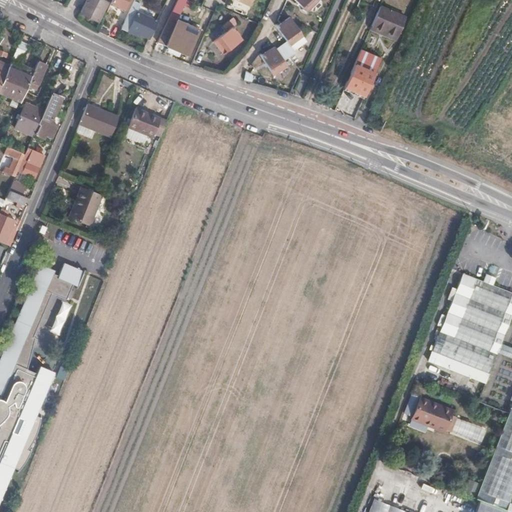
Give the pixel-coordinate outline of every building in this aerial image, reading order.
[(101,0),(85,0),(79,13),(97,21),(106,2),(101,0)] [(112,0),(110,4),(123,10),(127,0),(112,0)] [(138,33),(148,37),(157,20),(137,11),(140,3),(134,0),(121,27),(136,35),(138,33)] [(197,30),(205,33),(214,13),(200,6),(185,0),(176,0),(168,17),(197,30)] [(315,0),(294,0),(305,12),(316,1),(315,0)] [(405,17),(380,5),(372,25),(396,36),(405,17)] [(186,55),(197,30),(168,17),(157,41),(186,55)] [(240,25),(235,18),(224,26),(228,32),(214,42),(223,56),(242,42),(233,29),(240,25)] [(302,38),(288,18),(276,27),(285,42),(275,50),(273,47),(260,57),(273,77),(286,67),(282,62),(294,54),(289,47),(302,38)] [(372,25),(370,30),(394,40),(396,36),(372,25)] [(0,83),(12,56),(0,51),(0,83)] [(345,87),(364,95),(380,58),(370,53),(363,68),(355,64),(345,87)] [(23,93),(23,90),(28,80),(33,69),(21,64),(24,59),(13,54),(12,56),(0,83),(23,93)] [(33,69),(28,80),(36,84),(44,65),(36,61),(33,69)] [(44,134),(50,136),(56,123),(53,122),(63,98),(53,94),(36,133),(42,137),(44,134)] [(27,131),(32,134),(42,110),(24,103),(14,127),(26,132),(27,131)] [(79,123),(110,135),(118,116),(87,103),(79,123)] [(127,127),(151,136),(158,117),(134,107),(127,127)] [(14,177),(17,169),(23,154),(1,144),(0,146),(0,150),(4,152),(3,154),(13,159),(8,169),(4,168),(2,172),(14,177)] [(17,169),(33,176),(38,166),(35,165),(37,158),(40,160),(43,154),(27,146),(23,154),(17,169)] [(12,180),(8,191),(20,196),(24,185),(12,180)] [(67,216),(88,225),(101,194),(80,185),(67,216)] [(0,240),(4,242),(10,229),(0,224),(1,222),(0,221),(0,240)] [(42,232),(45,225),(40,223),(37,230),(42,232)] [(0,497),(12,470),(17,472),(19,470),(25,460),(28,452),(25,451),(30,445),(35,432),(37,423),(38,418),(33,417),(51,373),(36,367),(34,374),(24,370),(32,338),(30,337),(48,293),(63,300),(70,285),(74,287),(82,270),(61,261),(56,274),(51,272),(52,269),(37,262),(0,351),(0,497)] [(428,362),(443,368),(446,360),(487,377),(497,353),(500,343),(511,314),(511,297),(461,277),(428,362)] [(49,333),(60,336),(69,303),(57,300),(49,333)] [(467,479),(462,493),(474,498),(474,499),(509,511),(511,511),(511,504),(509,503),(511,494),(511,347),(500,343),(497,353),(511,359),(511,400),(507,412),(480,484),(467,479)] [(446,360),(443,368),(438,380),(480,396),(487,377),(446,360)] [(56,378),(63,380),(67,369),(60,366),(56,378)] [(437,424),(442,410),(443,407),(411,395),(403,415),(435,428),(437,424)] [(449,412),(442,410),(437,424),(443,426),(449,412)] [(406,511),(373,498),(367,511),(406,511)]
